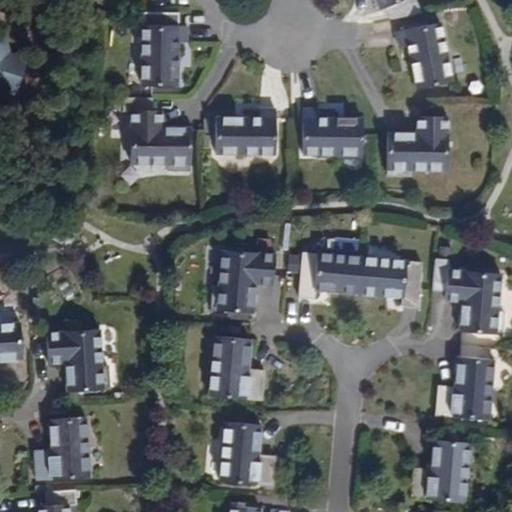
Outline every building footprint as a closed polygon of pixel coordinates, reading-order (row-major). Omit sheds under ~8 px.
[(373,0),(380,11),(386,8),(391,20),(421,14),(414,0),(373,0)] [(142,87),(178,88),(179,45),(187,46),(188,28),(179,28),(180,14),(145,13),(142,87)] [(410,88),(445,85),(435,24),(391,31),(393,46),(402,45),(410,88)] [(11,51),(7,33),(0,34),(0,85),(14,89),(28,60),(11,51)] [(187,173),(188,130),(159,129),(160,113),(153,113),(153,100),(122,99),(121,112),(129,113),(127,164),(163,165),(164,173),(187,173)] [(257,109),(257,119),(214,118),(212,154),(271,155),(272,110),(257,109)] [(357,157),(358,121),(316,120),(315,111),(299,110),(298,156),(357,157)] [(405,170),(440,171),(441,120),(411,119),(410,136),(382,135),(380,176),(404,177),(405,170)] [(51,241),(67,251),(79,233),(63,223),(51,241)] [(249,317),(252,287),(270,289),(273,259),(219,254),(215,290),(209,289),(207,313),(249,317)] [(354,299),(358,262),(300,256),(295,301),(310,302),(311,294),(354,299)] [(498,339),(500,315),(495,314),(498,280),(444,275),(446,259),(433,258),(429,293),(442,295),(441,305),(458,306),(456,336),(498,339)] [(418,269),(358,262),(354,299),(399,304),(398,312),(414,314),(418,269)] [(0,365),(18,365),(16,326),(0,327),(0,365)] [(44,368),(60,367),(62,395),(104,393),(103,368),(97,369),(95,335),(43,337),(44,368)] [(256,406),(259,374),(243,373),(245,344),(209,341),(203,402),(256,406)] [(431,419),(483,423),(489,364),(453,362),(450,392),(434,390),(431,419)] [(84,421),(50,424),(52,454),(35,455),(36,484),(87,481),(84,421)] [(255,430),(219,426),(213,485),(266,491),(269,463),(253,461),(255,430)] [(408,503),(460,508),(465,447),(430,444),(427,474),(411,473),(408,503)] [(37,511),(36,511),(66,511),(66,510),(75,509),(74,494),(45,496),(46,511),(37,511)]
